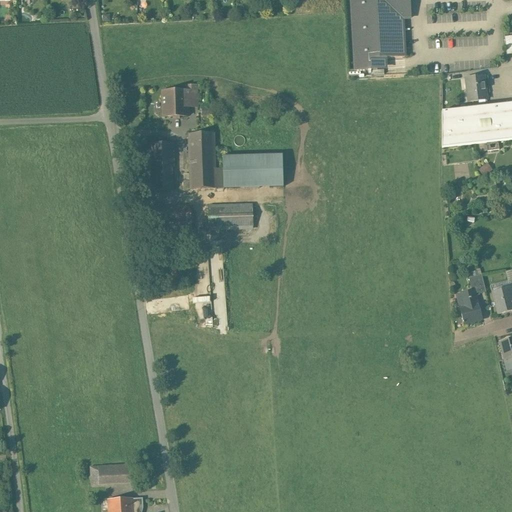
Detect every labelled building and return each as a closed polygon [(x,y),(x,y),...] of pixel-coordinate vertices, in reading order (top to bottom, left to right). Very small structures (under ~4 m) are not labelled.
[(351,0),(351,2),(352,12),(351,12),(351,13),(352,13),(352,23),(352,25),(353,25),(353,35),(352,35),(353,37),(354,47),(353,47),(353,48),(354,48),(354,58),(354,59),(354,60),(355,70),(354,70),(355,71),(356,71),(365,70),(365,71),(367,70),(376,70),(377,70),(377,69),(376,69),(376,59),(378,58),(378,59),(380,59),(380,58),(391,58),(392,58),(393,58),(403,57),(404,57),(404,56),(404,46),(404,45),(404,44),(403,44),(403,34),(403,32),(402,22),(403,22),(402,21),(402,19),(409,19),(410,19),(410,17),(409,5),(410,5),(409,4),(408,0),(351,0)] [(484,77),(466,79),(468,103),(487,101),(484,77)] [(198,113),(198,91),(187,92),(187,97),(188,97),(188,113),(198,113)] [(187,97),(163,97),(164,122),(189,122),(188,113),(188,97),(187,97)] [(511,104),(442,113),(442,149),(511,140),(511,104)] [(218,135),(193,136),(194,160),(195,183),(195,192),(221,191),(220,171),(219,171),(218,135)] [(177,145),(155,146),(156,171),(157,171),(158,191),(158,193),(176,192),(176,170),(178,170),(177,145)] [(155,146),(148,146),(150,191),(158,191),(157,171),(156,171),(155,146)] [(286,158),(227,159),(228,171),(228,191),(287,189),(286,158)] [(153,203),(141,203),(141,214),(153,213),(153,203)] [(256,208),(213,209),(214,232),(257,231),(256,208)] [(187,209),(173,210),(174,227),(188,226),(187,209)] [(195,209),(187,209),(188,226),(196,226),(195,209)] [(173,210),(160,210),(160,213),(161,227),(174,227),(173,210)] [(174,227),(161,227),(160,213),(153,213),(154,241),(181,240),(196,239),(196,226),(188,226),(174,227)] [(196,239),(181,240),(182,255),(196,254),(196,239)] [(195,258),(181,259),(182,268),(196,266),(195,258)] [(486,293),(481,276),(474,278),(477,291),(478,295),(486,293)] [(474,278),(468,279),(470,292),(474,291),(474,292),(477,291),(474,278)] [(511,298),(510,289),(492,294),(498,315),(511,311),(511,298)] [(470,292),(456,296),(463,323),(462,323),(463,325),(464,324),(464,326),(482,321),(474,292),(474,291),(470,292)] [(511,340),(500,344),(504,360),(499,362),(503,377),(511,375),(511,340)] [(268,377),(270,367),(250,362),(248,372),(268,377)] [(258,431),(259,447),(272,446),(271,430),(258,431)] [(133,466),(99,468),(100,485),(134,484),(133,466)] [(99,468),(92,468),(93,486),(100,485),(99,468)] [(132,500),(110,502),(110,511),(132,511),(133,508),(132,500)]
